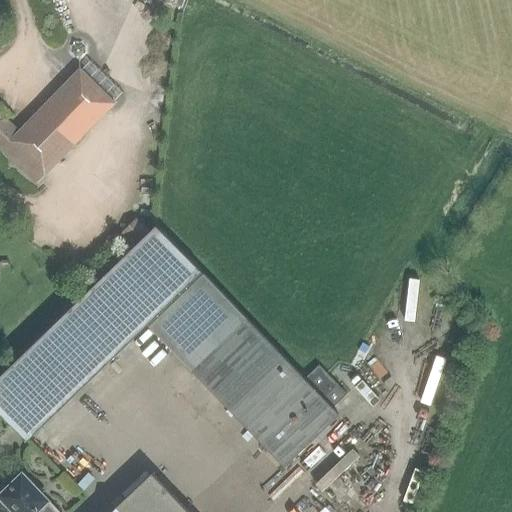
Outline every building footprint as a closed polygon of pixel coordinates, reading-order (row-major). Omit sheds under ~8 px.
[(0,148),(35,183),(80,138),(44,104),(18,131),(0,113),(0,148)] [(115,238),(127,251),(148,230),(136,218),(115,238)] [(332,408),(346,394),(318,365),(304,379),(201,271),(202,270),(155,224),(0,374),(0,413),(26,441),(148,323),(165,342),(284,465),(337,414),(332,408)] [(363,442),(381,424),(366,410),(349,428),(363,442)] [(187,511),(151,473),(110,511),(187,511)] [(0,495),(15,511),(58,511),(46,500),(22,475),(0,495)]
